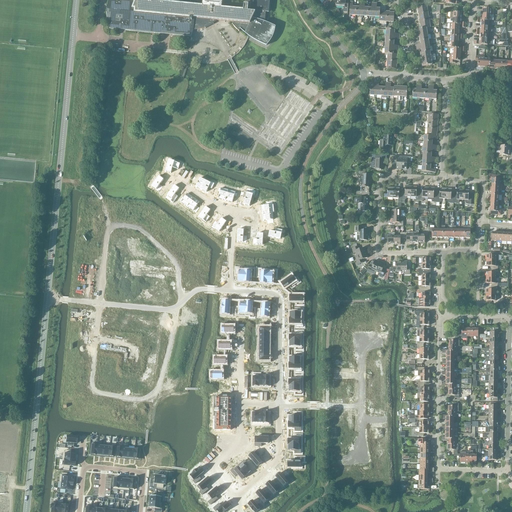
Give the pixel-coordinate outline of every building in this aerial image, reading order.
[(274,34),(275,31),(275,27),(265,22),(266,12),(269,12),(270,0),(109,0),(108,6),(109,6),(108,9),(106,9),(109,29),(191,37),(193,30),(198,30),(202,29),(206,27),(209,26),(210,27),(211,27),(212,27),(212,26),(213,26),(213,25),(214,25),(214,24),(213,23),(217,21),(234,22),(233,24),(232,24),(239,31),(239,32),(240,31),(239,31),(240,29),(247,34),(249,36),(256,40),(263,44),(267,46),(269,43),(271,40),(272,37),(274,34)] [(336,0),(336,6),(344,7),(343,12),(348,12),(348,2),(345,2),(345,0),(336,0)] [(417,7),(419,15),(428,13),(427,6),(417,7)] [(483,8),(483,15),(491,15),(492,15),(493,7),(488,6),(488,9),(483,8)] [(419,15),(420,22),(429,20),(428,13),(419,15)] [(420,22),(421,29),(426,28),(430,28),(429,20),(420,22)] [(426,28),(421,29),(418,29),(419,33),(414,33),(414,36),(427,34),(426,28)] [(416,45),(416,48),(429,46),(428,40),(420,41),(421,44),(416,45)] [(422,53),(420,53),(421,60),(435,58),(435,55),(431,56),(430,52),(422,53)] [(452,54),(451,54),(450,63),(455,63),(455,61),(460,61),(460,55),(452,54)] [(478,67),(484,67),(484,59),(485,57),(484,57),(476,57),(476,62),(478,62),(478,67)] [(435,58),(422,60),(423,66),(432,65),(431,61),(435,60),(435,58)] [(384,141),(380,141),(379,150),(387,151),(387,145),(392,146),(393,136),(384,136),(384,141)] [(501,147),(497,146),(496,151),(501,151),(500,155),(510,156),(509,162),(511,162),(511,154),(510,154),(510,149),(509,149),(509,147),(501,146),(501,147)] [(383,170),(384,160),(379,159),(380,155),(372,155),(372,168),(376,168),(376,170),(383,170)] [(402,156),(394,156),(393,162),(397,163),(396,170),(402,170),(402,169),(402,156)] [(411,157),(402,156),(402,169),(407,170),(407,163),(410,163),(411,157)] [(169,159),(165,172),(171,174),(173,168),(178,170),(180,164),(175,162),(175,161),(169,159)] [(366,172),(358,171),(357,176),(363,176),(362,181),(360,181),(359,181),(359,182),(359,185),(359,186),(360,187),(361,187),(361,191),(356,191),(356,195),(369,196),(370,193),(369,193),(369,187),(368,187),(368,184),(370,184),(371,175),(365,175),(366,172)] [(488,174),(488,178),(489,178),(489,181),(492,181),(492,184),(500,185),(500,176),(494,176),(494,174),(488,174)] [(159,176),(151,186),(159,192),(163,187),(160,185),(164,180),(159,176)] [(200,178),(195,187),(201,190),(206,180),(200,178)] [(206,180),(201,190),(207,193),(209,188),(212,189),(215,184),(211,182),(211,183),(206,180)] [(174,185),(167,195),(172,199),(170,201),(173,203),(178,197),(175,195),(180,189),(174,185)] [(405,186),(405,192),(402,191),(402,194),(402,200),(405,200),(407,198),(407,197),(411,197),(411,186),(405,186)] [(417,187),(411,186),(411,197),(416,197),(416,201),(419,201),(420,192),(417,192),(417,187)] [(387,198),(393,198),(394,188),(388,187),(388,193),(385,193),(384,198),(387,198)] [(428,198),(429,187),(423,187),(422,193),(420,192),(419,201),(422,201),(424,199),(424,198),(428,198)] [(434,188),(429,187),(428,198),(428,200),(432,200),(432,202),(436,202),(437,193),(434,193),(434,188)] [(219,188),(218,191),(220,192),(218,199),(225,201),(228,190),(221,188),(219,188)] [(402,200),(402,194),(399,194),(400,188),(394,188),(393,198),(399,199),(398,202),(402,202),(402,200)] [(446,188),(440,188),(440,194),(437,193),(436,202),(440,202),(442,201),(442,199),(445,199),(446,188)] [(452,189),(446,188),(445,199),(448,199),(448,200),(448,201),(449,203),(451,203),(454,203),(454,195),(451,194),(452,189)] [(457,195),(454,195),(454,203),(459,204),(459,200),(463,200),(463,190),(457,189),(457,195)] [(228,190),(225,201),(233,203),(235,196),(237,197),(238,193),(236,192),(228,190)] [(469,190),(463,190),(463,200),(465,200),(465,201),(465,203),(466,204),(468,204),(471,204),(472,196),(469,196),(469,190)] [(241,192),(240,196),(242,197),(242,198),(245,199),(244,205),(250,207),(253,196),(253,194),(246,192),(244,191),(244,193),(241,192)] [(182,196),(179,201),(181,202),(187,207),(193,198),(187,193),(184,198),(182,196)] [(193,198),(187,207),(193,211),(196,213),(200,208),(197,206),(200,202),(193,198)] [(369,201),(369,198),(358,198),(357,204),(361,204),(360,211),(368,212),(369,201)] [(267,205),(261,206),(262,213),(273,212),(273,213),(274,212),(274,205),(273,205),(273,202),(266,202),(267,205)] [(143,219),(144,205),(137,205),(138,204),(134,203),(134,210),(137,211),(136,218),(143,219)] [(101,207),(101,206),(88,205),(87,211),(86,211),(86,214),(92,215),(93,212),(101,212),(101,211),(102,211),(102,207),(101,207)] [(114,217),(120,218),(121,207),(116,206),(116,205),(111,205),(111,209),(115,210),(114,217)] [(127,207),(121,207),(120,218),(126,218),(127,211),(131,211),(132,207),(127,206),(127,207)] [(206,206),(198,217),(206,223),(210,217),(207,215),(211,210),(206,206)] [(491,206),(490,214),(501,215),(501,209),(501,206),(498,206),(491,206)] [(402,208),(393,208),(393,211),(392,211),(392,217),(400,217),(404,217),(405,216),(405,214),(404,213),(404,211),(402,211),(402,208)] [(158,221),(162,216),(160,214),(159,215),(154,210),(146,221),(147,222),(146,222),(149,225),(150,224),(151,225),(156,219),(158,221)] [(273,212),(262,213),(263,221),(267,221),(267,224),(274,223),(273,220),(274,220),(273,213),(273,212)] [(403,221),(400,221),(400,217),(392,217),(392,223),(395,223),(395,226),(401,226),(403,226),(403,221)] [(215,221),(211,227),(214,229),(219,232),(227,222),(222,218),(218,223),(215,221)] [(99,226),(100,220),(88,219),(88,225),(86,225),(85,228),(92,229),(92,226),(99,226)] [(167,232),(171,227),(169,225),(168,225),(164,221),(154,231),(159,235),(164,229),(167,232)] [(357,233),(357,243),(362,243),(362,240),(368,241),(368,240),(369,240),(369,237),(368,236),(368,231),(362,230),(362,227),(356,227),(356,233),(357,233)] [(238,229),(237,242),(246,243),(247,236),(244,236),(244,230),(238,229)] [(269,231),(268,237),(281,239),(283,230),(276,229),(275,232),(269,231)] [(167,243),(171,247),(179,239),(175,235),(175,234),(173,232),(169,236),(171,239),(167,243)] [(253,238),(253,245),(263,245),(264,234),(257,233),(257,239),(253,238)] [(394,236),(394,245),(401,245),(401,239),(404,239),(404,233),(400,233),(400,237),(394,236)] [(413,243),(413,233),(404,233),(404,239),(406,239),(406,243),(413,243)] [(98,241),(98,235),(85,234),(84,240),(83,240),(83,243),(89,244),(90,241),(98,241)] [(388,245),(394,245),(394,236),(388,236),(388,235),(385,235),(385,241),(388,241),(388,245)] [(119,238),(111,237),(110,249),(118,249),(119,238)] [(126,239),(119,238),(118,249),(125,250),(126,239)] [(133,240),(126,239),(125,250),(132,251),(133,240)] [(179,239),(171,247),(175,251),(179,247),(182,249),(186,245),(184,242),(183,243),(179,239)] [(141,240),(133,240),(132,251),(140,251),(141,240)] [(356,253),(357,256),(367,253),(367,252),(366,253),(365,248),(365,247),(359,250),(358,247),(352,249),(354,254),(356,253)] [(199,256),(197,254),(196,254),(193,249),(182,256),(185,261),(192,257),(193,260),(199,256)] [(85,255),(85,261),(96,262),(96,256),(90,255),(91,252),(84,251),(84,255),(85,255)] [(486,261),(496,261),(499,261),(499,255),(498,255),(498,252),(492,252),(492,255),(486,255),(486,261)] [(367,253),(357,256),(357,259),(356,260),(357,265),(363,263),(362,260),(368,258),(366,253),(367,253)] [(376,272),(380,262),(375,260),(373,266),(370,265),(367,270),(372,272),(372,273),(372,274),(375,275),(376,272)] [(96,262),(85,261),(84,266),(83,266),(82,270),(89,270),(89,267),(95,268),(96,262)] [(399,272),(402,272),(402,261),(402,262),(396,262),(396,268),(393,268),(393,274),(399,274),(399,272)] [(402,261),(402,272),(405,272),(405,274),(410,274),(410,268),(407,268),(407,261),(407,262),(402,262),(402,261)] [(498,269),(498,266),(498,264),(496,264),(496,261),(486,261),(486,266),(492,266),(492,269),(498,269)] [(168,263),(157,262),(157,270),(168,271),(168,263)] [(380,262),(376,272),(379,273),(378,275),(383,277),(385,271),(382,270),(385,264),(380,262)] [(419,269),(419,273),(425,273),(426,270),(431,270),(432,264),(422,264),(422,269),(419,269)] [(236,269),(236,275),(239,275),(238,281),(244,282),(245,269),(236,269)] [(244,282),(250,282),(250,276),(253,276),(254,270),(245,269),(244,282)] [(496,278),(496,275),(498,275),(498,269),(492,269),(492,272),(486,272),(486,278),(496,278)] [(168,271),(157,270),(156,278),(167,279),(168,271)] [(201,278),(201,271),(188,270),(187,277),(195,277),(195,280),(201,281),(202,278),(201,278)] [(258,270),(258,276),(261,277),(261,283),(267,284),(267,283),(267,271),(258,270)] [(267,271),(267,283),(272,284),(273,277),(276,278),(276,271),(267,271)] [(421,276),(421,281),(431,281),(431,276),(425,276),(425,273),(419,273),(419,276),(421,276)] [(292,276),(281,283),(285,288),(290,284),(292,287),(299,282),(297,279),(295,281),(292,276)] [(491,287),(498,287),(501,287),(501,283),(498,283),(498,282),(496,282),(496,278),(486,278),(486,283),(492,284),(491,287)] [(419,286),(419,290),(425,290),(425,287),(431,287),(431,281),(421,281),(421,286),(419,286)] [(498,290),(498,287),(491,287),(491,290),(486,289),(486,295),(496,295),(496,290),(498,290)] [(421,293),(421,298),(431,298),(431,293),(425,293),(425,290),(419,290),(419,293),(421,293)] [(290,295),(290,302),(297,302),(297,305),(303,305),(303,302),(303,296),(290,295)] [(431,298),(421,298),(419,298),(419,307),(430,307),(430,304),(431,304),(431,298)] [(222,305),(222,310),(222,314),(228,314),(228,315),(232,315),(232,309),(229,309),(229,302),(223,301),(223,305),(222,305)] [(237,308),(236,314),(245,315),(246,303),(246,302),(240,302),(240,308),(237,308)] [(246,303),(245,315),(250,315),(250,317),(254,318),(254,309),(251,309),(252,303),(246,302),(246,303)] [(259,311),(259,317),(262,317),(268,317),(268,313),(269,314),(269,308),(269,304),(263,304),(262,311),(259,311)] [(187,312),(186,319),(196,320),(197,313),(199,313),(199,310),(193,309),(192,313),(187,312)] [(290,318),(303,319),(303,310),(296,310),(296,313),(290,313),(290,318)] [(417,316),(420,316),(420,320),(430,320),(430,314),(424,314),(424,311),(415,311),(415,314),(417,316)] [(290,318),(290,324),(293,324),(296,324),(296,327),(303,327),(303,324),(302,324),(303,319),(290,318)] [(420,320),(416,320),(416,328),(418,328),(424,328),(424,325),(430,325),(430,320),(420,320)] [(182,328),(181,334),(191,336),(193,331),(194,331),(195,328),(189,326),(188,329),(182,328)] [(424,328),(418,328),(417,337),(420,337),(430,337),(430,331),(424,331),(424,328)] [(467,339),(467,336),(467,328),(462,328),(462,334),(455,334),(455,336),(459,336),(462,336),(462,339),(467,339)] [(338,338),(335,338),(335,341),(341,341),(341,338),(349,338),(349,331),(343,331),(343,329),(338,329),(338,338)] [(289,335),(289,341),(290,341),(302,341),(302,332),(296,332),(296,335),(289,335)] [(76,334),(75,337),(77,337),(76,343),(87,344),(88,338),(82,337),(82,334),(76,334)] [(181,334),(179,340),(185,341),(184,344),(190,346),(191,342),(190,342),(191,336),(181,334)] [(459,336),(455,336),(455,341),(449,341),(449,346),(457,346),(460,346),(460,341),(457,341),(457,338),(459,338),(459,336)] [(417,342),(417,345),(424,346),(424,343),(430,343),(430,337),(420,337),(420,342),(417,342)] [(290,341),(290,346),(296,346),(296,350),(302,350),(302,341),(290,341)] [(74,348),(74,352),(80,352),(81,349),(86,350),(87,344),(76,343),(75,349),(74,348)] [(420,349),(420,354),(429,354),(429,349),(424,349),(424,346),(417,345),(417,349),(420,349)] [(176,350),(174,356),(185,358),(186,353),(187,353),(188,350),(182,348),(181,351),(176,350)] [(371,355),(371,358),(371,362),(375,362),(375,365),(381,365),(381,361),(378,361),(378,351),(371,351),(371,355)] [(289,363),(300,363),(302,364),(302,354),(296,354),(296,358),(290,357),(289,363)] [(429,354),(420,354),(419,359),(417,359),(417,363),(423,363),(423,360),(429,360),(429,354)] [(74,356),(73,359),(74,359),(74,365),(85,366),(85,360),(80,360),(80,356),(74,356)] [(174,356),(173,362),(179,363),(178,366),(184,368),(185,364),(184,364),(185,358),(174,356)] [(148,364),(147,367),(153,369),(154,365),(157,366),(158,361),(149,359),(148,364)] [(289,363),(289,369),(296,369),(296,372),(302,372),(302,369),(300,368),(300,363),(289,363)] [(72,371),(72,374),(78,375),(78,372),(84,372),(85,366),(74,365),(73,371),(72,371)] [(379,367),(369,367),(369,373),(371,373),(371,380),(378,380),(378,373),(379,373),(379,367)] [(416,368),(416,371),(418,371),(418,376),(420,376),(430,376),(430,371),(424,371),(424,368),(416,368)] [(172,373),(170,379),(182,382),(184,376),(184,373),(178,371),(177,374),(172,373)] [(418,381),(418,385),(424,385),(424,382),(430,382),(430,376),(420,376),(420,381),(418,381)] [(121,377),(119,383),(122,383),(121,389),(127,390),(129,380),(124,378),(124,377),(121,377)] [(289,380),(289,386),(289,385),(302,386),(302,377),(296,377),(295,380),(289,380)] [(70,385),(70,389),(76,389),(76,386),(82,387),(83,380),(70,379),(70,385)] [(143,384),(140,387),(145,392),(148,389),(151,386),(153,384),(153,383),(153,382),(151,379),(150,380),(149,379),(146,381),(145,381),(142,383),(143,384)] [(129,380),(127,390),(133,392),(134,386),(137,387),(139,380),(135,380),(135,381),(129,380)] [(371,380),(369,380),(369,386),(371,386),(371,393),(378,393),(378,386),(379,386),(379,380),(378,380),(371,380)] [(289,386),(289,391),(295,391),(295,394),(302,394),(302,386),(289,385),(289,386)] [(418,385),(418,388),(420,388),(420,393),(430,394),(430,388),(424,388),(424,385),(418,385)] [(334,386),(333,393),(337,393),(337,400),(342,400),(342,389),(337,389),(337,387),(334,386)] [(342,400),(348,400),(348,393),(352,393),(352,387),(348,387),(348,388),(342,388),(342,389),(342,400)] [(457,390),(448,390),(448,395),(455,395),(455,398),(459,398),(459,395),(459,390),(457,390)] [(66,396),(65,403),(77,404),(78,397),(72,396),(73,393),(66,392),(66,396)] [(485,392),(485,394),(489,394),(489,398),(491,398),(491,401),(498,401),(498,398),(497,398),(497,392),(485,392)] [(418,398),(418,402),(424,402),(429,402),(429,399),(430,399),(430,394),(420,393),(418,393),(418,398)] [(375,398),(368,398),(368,404),(379,404),(379,398),(381,398),(381,395),(375,395),(375,398)] [(215,409),(215,412),(215,430),(231,430),(231,419),(231,408),(231,397),(215,396),(215,409)] [(97,400),(93,413),(100,414),(100,416),(103,417),(104,410),(101,409),(103,401),(97,400)] [(82,402),(80,412),(86,414),(86,416),(89,416),(91,410),(88,409),(89,404),(82,402)] [(418,402),(418,406),(420,406),(420,411),(430,411),(430,405),(424,405),(424,402),(418,402)] [(110,408),(108,414),(111,415),(112,414),(117,415),(120,404),(114,403),(113,409),(110,408)] [(448,406),(448,412),(456,412),(459,412),(459,406),(459,403),(454,403),(455,406),(454,406),(448,406)] [(120,404),(117,415),(123,417),(123,418),(126,418),(127,412),(124,412),(126,406),(120,404)] [(368,404),(368,410),(375,410),(375,413),(381,413),(381,410),(379,410),(379,404),(368,404)] [(132,414),(130,420),(134,421),(134,420),(140,421),(143,408),(137,407),(135,415),(132,414)] [(415,416),(415,419),(417,419),(424,419),(429,419),(429,416),(430,416),(430,411),(420,411),(417,411),(417,416),(415,416)] [(289,422),(301,422),(301,414),(295,413),(295,417),(289,417),(289,422)] [(333,421),(333,427),(337,427),(337,426),(343,426),(343,425),(343,414),(336,414),(336,421),(333,421)] [(343,414),(343,425),(348,425),(348,428),(351,428),(351,421),(348,421),(348,414),(343,414)] [(415,419),(415,423),(417,423),(417,428),(420,428),(429,428),(430,422),(424,422),(424,419),(417,419),(415,419)] [(289,422),(288,428),(295,428),(295,431),(301,431),(301,422),(289,422)] [(417,433),(417,436),(423,437),(423,433),(429,434),(429,428),(420,428),(420,433),(417,433)] [(376,433),(369,433),(369,439),(380,439),(380,433),(382,433),(382,430),(376,430),(376,433)] [(67,436),(66,442),(67,443),(67,446),(73,446),(74,443),(77,443),(77,437),(67,436)] [(288,439),(288,445),(289,445),(301,445),(301,436),(295,436),(295,439),(288,439)] [(255,443),(255,446),(261,447),(261,443),(268,443),(268,437),(256,437),(255,443)] [(338,442),(335,447),(344,453),(347,447),(345,446),(348,440),(342,437),(339,442),(338,442)] [(369,439),(369,445),(376,445),(376,448),(382,448),(382,445),(380,445),(380,439),(369,439)] [(418,440),(418,445),(420,445),(420,448),(429,448),(429,443),(431,443),(431,440),(425,440),(418,440)] [(458,444),(456,444),(448,444),(448,450),(454,450),(454,456),(456,456),(456,453),(456,450),(458,450),(458,444)] [(289,445),(288,450),(295,450),(295,454),(301,454),(301,445),(289,445)] [(63,453),(62,459),(64,460),(64,459),(75,460),(76,454),(71,454),(71,451),(65,450),(65,453),(63,453)] [(253,453),(249,457),(257,466),(262,462),(257,457),(260,455),(256,450),(253,452),(253,453)] [(375,458),(375,464),(385,464),(385,458),(384,458),(384,451),(377,451),(377,458),(375,458)] [(457,453),(456,453),(456,456),(460,456),(460,462),(465,463),(466,454),(466,452),(460,452),(460,454),(457,454),(457,453)] [(288,461),(288,468),(301,468),(301,462),(303,462),(303,458),(295,458),(295,461),(288,461)] [(64,460),(63,468),(69,469),(69,466),(75,466),(75,460),(64,459),(64,460)] [(245,460),(238,466),(246,476),(246,475),(250,472),(246,467),(249,465),(245,460)] [(233,469),(231,471),(235,477),(238,475),(242,479),(246,476),(246,475),(246,476),(238,466),(234,470),(233,469)] [(193,473),(190,476),(194,480),(193,481),(195,484),(201,479),(199,477),(204,472),(200,467),(197,470),(197,469),(193,473)] [(60,475),(59,482),(61,482),(73,483),(73,480),(73,476),(67,475),(67,473),(61,473),(61,475),(60,475)] [(280,473),(276,477),(284,486),(289,483),(291,481),(287,476),(285,478),(280,473)] [(368,477),(368,484),(372,484),(372,481),(383,481),(383,474),(379,474),(376,474),(372,474),(372,477),(368,477)] [(155,475),(154,484),(157,484),(156,487),(163,488),(163,485),(165,485),(165,476),(164,476),(164,475),(162,475),(162,476),(155,475)] [(208,477),(198,486),(201,491),(200,492),(202,495),(208,489),(206,487),(212,482),(208,477)] [(270,481),(266,485),(274,495),(279,491),(282,489),(277,484),(275,487),(270,481)] [(418,485),(417,488),(419,489),(429,489),(430,486),(428,486),(428,481),(419,481),(419,484),(418,485)] [(61,482),(60,491),(64,491),(65,489),(71,490),(72,490),(72,486),(73,486),(73,483),(61,482)] [(217,487),(208,494),(212,499),(208,502),(211,505),(218,499),(216,496),(221,492),(217,487)] [(261,490),(256,494),(264,503),(269,500),(272,498),(268,493),(265,495),(261,490)] [(150,496),(149,502),(160,503),(161,497),(162,497),(162,494),(156,493),(156,497),(149,496),(150,496)] [(253,500),(248,505),(251,508),(251,509),(253,511),(254,511),(256,511),(260,509),(261,511),(264,508),(260,504),(257,506),(253,500)] [(148,507),(148,508),(154,508),(154,511),(158,511),(161,511),(162,509),(161,509),(162,503),(160,503),(149,502),(149,507),(148,507)] [(219,504),(213,509),(216,511),(217,510),(218,511),(224,511),(228,509),(227,509),(230,506),(226,502),(221,506),(219,504)]
